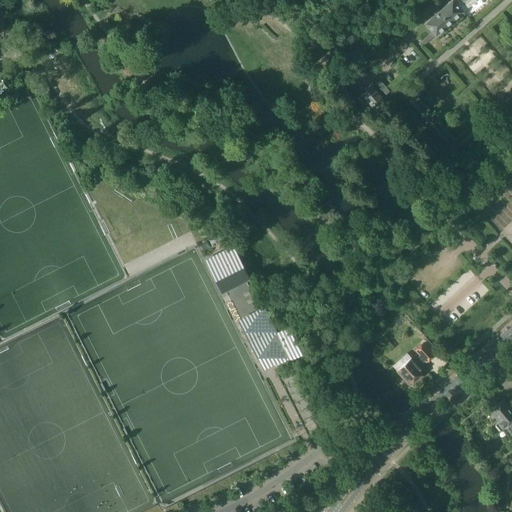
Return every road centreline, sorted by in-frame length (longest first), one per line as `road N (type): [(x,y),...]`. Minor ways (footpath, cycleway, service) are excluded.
road 1 (secondary): [(413,421),(511,333)]
road 2 (secondary): [(413,421),(326,511)]
